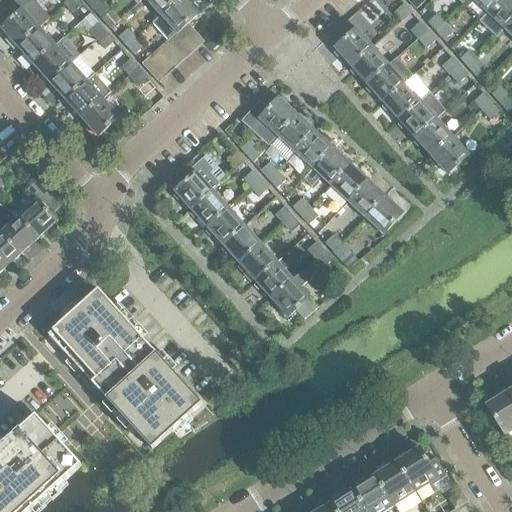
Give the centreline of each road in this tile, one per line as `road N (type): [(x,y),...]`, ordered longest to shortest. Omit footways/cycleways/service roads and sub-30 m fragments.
road 1 (residential): [(104,202),(121,174),(268,39)]
road 2 (residential): [(242,511),(430,394)]
road 3 (residential): [(0,320),(81,250),(104,202)]
road 4 (residential): [(104,202),(0,91)]
road 5 (residential): [(502,511),(430,394)]
